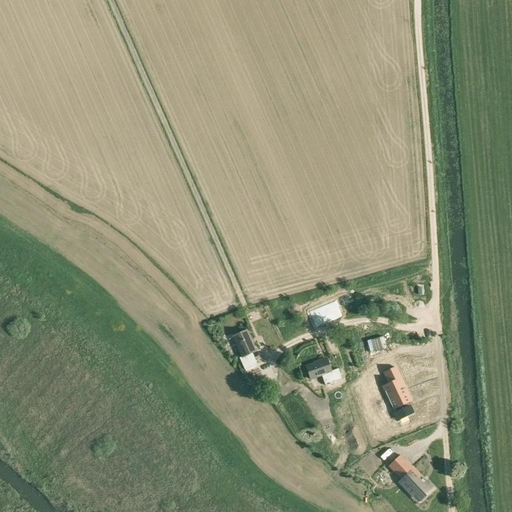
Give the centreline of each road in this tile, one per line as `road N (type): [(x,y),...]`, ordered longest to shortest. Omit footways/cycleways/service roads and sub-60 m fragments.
road 1 (track): [(417,0),(451,511)]
road 2 (track): [(437,313),(409,328),(378,319),(335,325),(267,360)]
